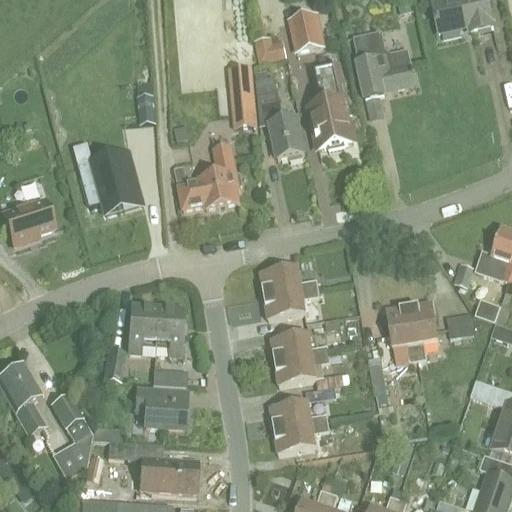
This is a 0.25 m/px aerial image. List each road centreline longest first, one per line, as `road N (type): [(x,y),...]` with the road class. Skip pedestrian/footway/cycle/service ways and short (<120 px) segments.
road 1 (residential): [(205,261),(403,219),(511,177)]
road 2 (residential): [(243,511),(205,261)]
road 3 (residential): [(0,326),(117,278),(205,261)]
